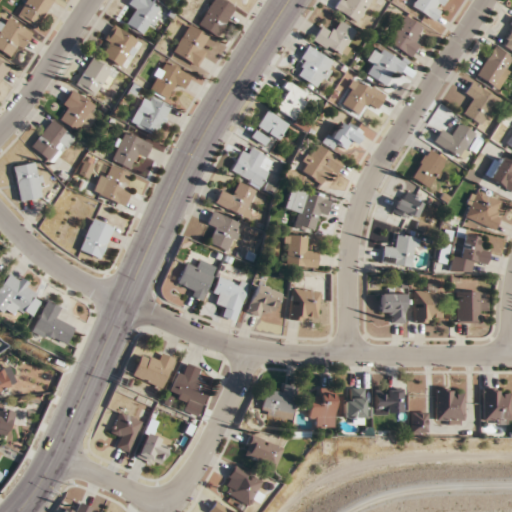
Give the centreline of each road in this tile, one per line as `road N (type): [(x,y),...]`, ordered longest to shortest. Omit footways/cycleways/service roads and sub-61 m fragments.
road 1 (secondary): [(19,511),(56,456),(215,117),(291,0)]
road 2 (residential): [(511,356),(250,352),(182,329),(58,268),(0,213)]
road 3 (residential): [(349,355),(351,247),(369,188),(485,0)]
road 4 (residential): [(56,456),(149,500),(169,500),(205,452),(250,352)]
road 5 (residential): [(0,131),(90,0)]
